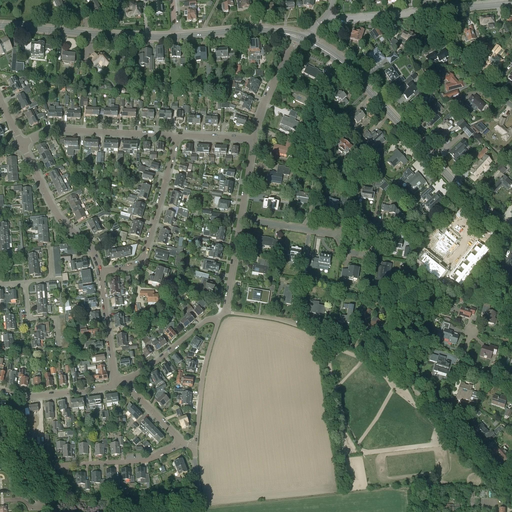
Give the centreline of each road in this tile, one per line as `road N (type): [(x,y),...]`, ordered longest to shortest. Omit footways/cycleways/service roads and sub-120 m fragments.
road 1 (residential): [(505,480),(483,468),(379,357),(287,322),(224,311)]
road 2 (secondary): [(511,227),(471,199),(337,59),(299,37)]
road 3 (residential): [(100,271),(143,260),(178,135)]
road 4 (residential): [(21,144),(54,129),(178,135)]
road 5 (residential): [(100,271),(53,209),(21,144)]
road 6 (unclassified): [(194,446),(218,318)]
road 7 (secondary): [(299,37),(267,30),(175,35)]
road 8 (residential): [(511,106),(467,65),(436,10)]
road 9 (residential): [(181,442),(144,460),(65,465)]
